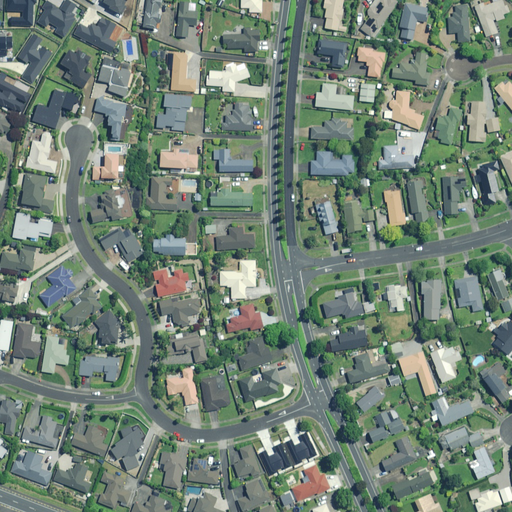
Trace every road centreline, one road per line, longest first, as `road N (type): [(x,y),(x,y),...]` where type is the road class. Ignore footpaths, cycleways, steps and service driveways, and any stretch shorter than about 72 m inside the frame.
road 1 (residential): [(142,393),(147,345),(136,302),(81,239),(72,198),(78,140)]
road 2 (secondary): [(283,274),(273,140),(287,0)]
road 3 (secondary): [(300,0),(287,149),(294,272)]
road 4 (tertiary): [(294,272),(511,228)]
road 5 (residential): [(316,402),(207,434),(172,426),(142,393)]
road 6 (residential): [(142,393),(69,396),(0,374)]
road 7 (secondary): [(316,402),(283,274)]
road 8 (secondary): [(294,272),(326,397)]
road 9 (secondary): [(326,397),(381,511)]
